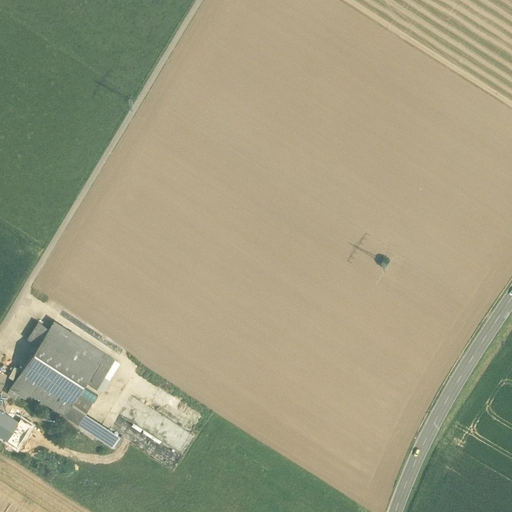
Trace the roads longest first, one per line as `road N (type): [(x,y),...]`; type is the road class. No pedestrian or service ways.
road 1 (track): [(208,0),(0,350)]
road 2 (secondary): [(396,511),(440,414),(511,299)]
